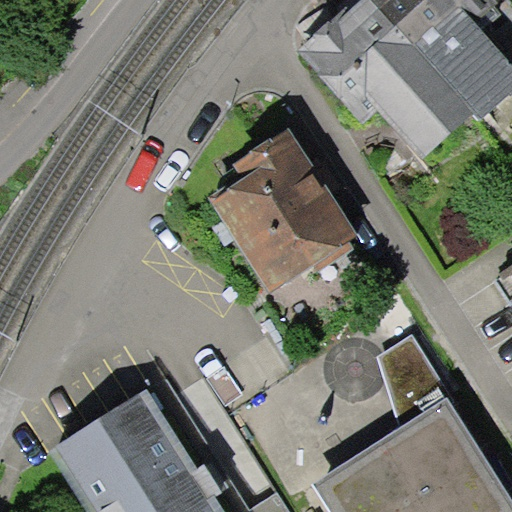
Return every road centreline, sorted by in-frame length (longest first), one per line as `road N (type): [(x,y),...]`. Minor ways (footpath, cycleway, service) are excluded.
road 1 (residential): [(279,0),(71,284),(7,400)]
road 2 (residential): [(0,151),(31,130),(139,0)]
